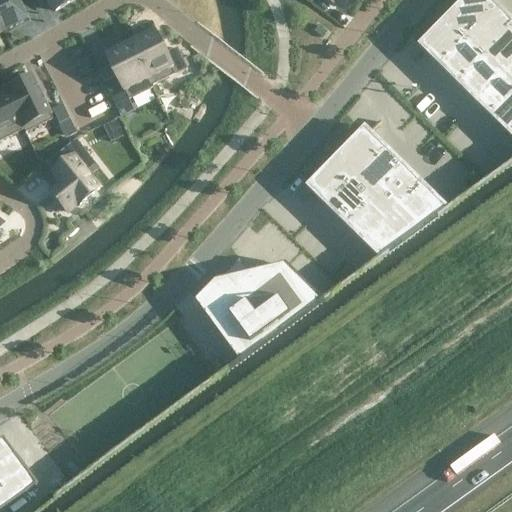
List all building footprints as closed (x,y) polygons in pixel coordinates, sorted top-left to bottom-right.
[(14,0),(0,0),(0,28),(2,33),(25,22),(14,0)] [(48,0),(56,12),(75,0),(48,0)] [(330,0),(343,10),(350,0),(330,0)] [(511,24),(487,0),(465,0),(421,46),(511,135),(511,24)] [(322,39),(327,32),(319,26),(314,32),(322,39)] [(154,32),(130,44),(153,89),(154,89),(153,87),(175,76),(188,70),(177,49),(165,55),(154,32)] [(112,66),(99,72),(104,84),(118,78),(125,93),(129,101),(153,89),(130,44),(107,55),(112,66)] [(30,77),(3,90),(5,95),(23,130),(24,133),(51,120),(30,77)] [(5,95),(0,97),(0,141),(23,130),(5,95)] [(402,122),(418,131),(425,118),(409,109),(402,122)] [(125,138),(116,121),(103,127),(112,144),(125,138)] [(364,130),(308,187),(380,257),(429,222),(445,211),(364,130)] [(77,140),(46,164),(53,174),(61,184),(51,192),(68,214),(100,189),(90,177),(74,157),(84,150),(77,140)] [(267,233),(293,254),(312,231),(286,210),(267,233)] [(216,282),(197,304),(240,362),(323,302),(322,301),(286,266),(250,274),(240,261),(220,282),(216,282)] [(0,440),(0,510),(33,486),(0,440)]
